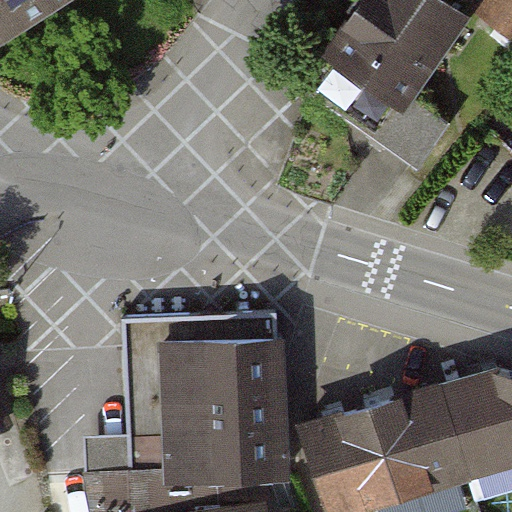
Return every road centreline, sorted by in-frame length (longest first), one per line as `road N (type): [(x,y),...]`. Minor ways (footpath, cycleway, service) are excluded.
road 1 (tertiary): [(82,187),(511,308)]
road 2 (residential): [(258,0),(192,83),(82,187)]
